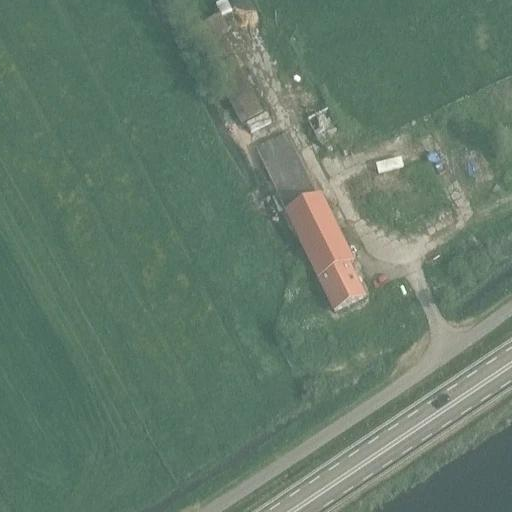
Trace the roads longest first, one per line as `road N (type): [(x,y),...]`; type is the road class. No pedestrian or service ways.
road 1 (unclassified): [(206,511),(446,352)]
road 2 (secondary): [(287,511),(511,364)]
